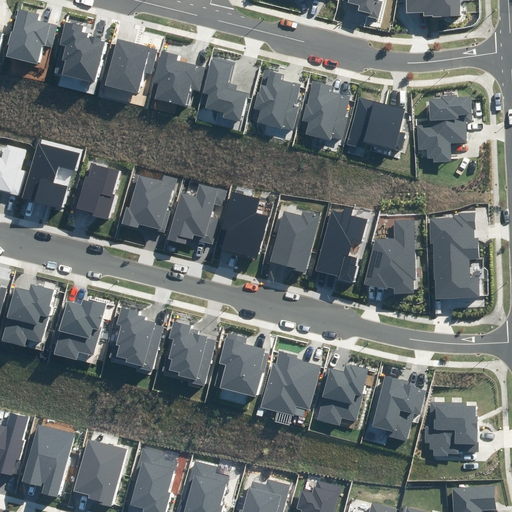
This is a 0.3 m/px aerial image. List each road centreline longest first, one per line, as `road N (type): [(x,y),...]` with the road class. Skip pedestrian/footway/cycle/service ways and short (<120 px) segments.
road 1 (residential): [(0,235),(413,336),(511,338)]
road 2 (residential): [(206,13),(401,59),(511,46)]
